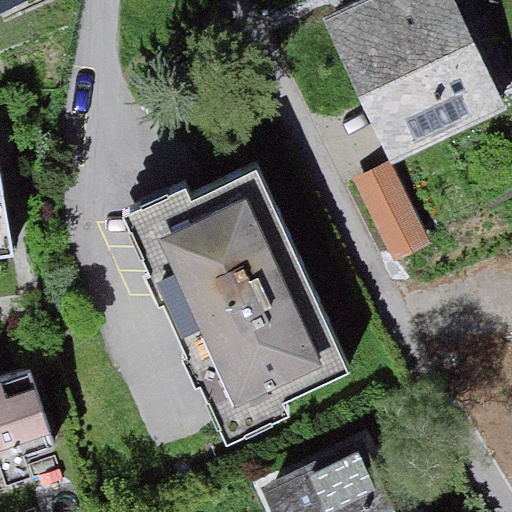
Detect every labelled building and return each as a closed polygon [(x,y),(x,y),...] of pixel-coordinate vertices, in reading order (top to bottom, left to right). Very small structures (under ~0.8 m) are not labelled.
[(0,0),(0,15),(35,0),(0,0)] [(458,0),(366,0),(326,20),(395,164),(511,108),(458,0)] [(3,111),(0,111),(0,282),(24,279),(3,111)] [(388,160),(352,177),(392,261),(428,244),(388,160)] [(269,166),(139,221),(228,427),(357,372),(269,166)] [(37,367),(0,380),(0,476),(68,451),(37,367)] [(401,511),(370,443),(264,492),(273,511),(401,511)]
